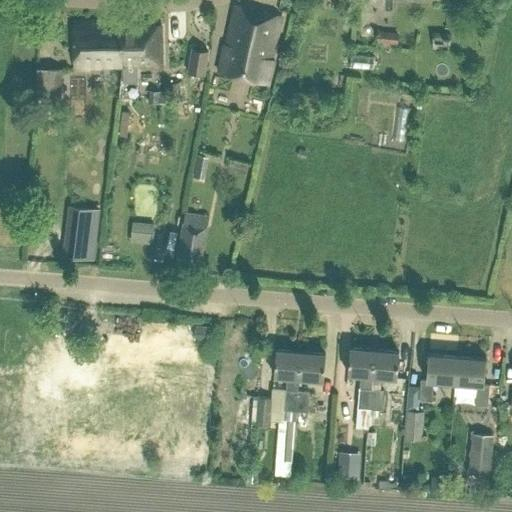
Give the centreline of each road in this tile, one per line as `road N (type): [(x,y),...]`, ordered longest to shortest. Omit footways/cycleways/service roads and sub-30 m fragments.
road 1 (unclassified): [(0,275),(511,320)]
road 2 (unclassified): [(69,0),(200,0)]
